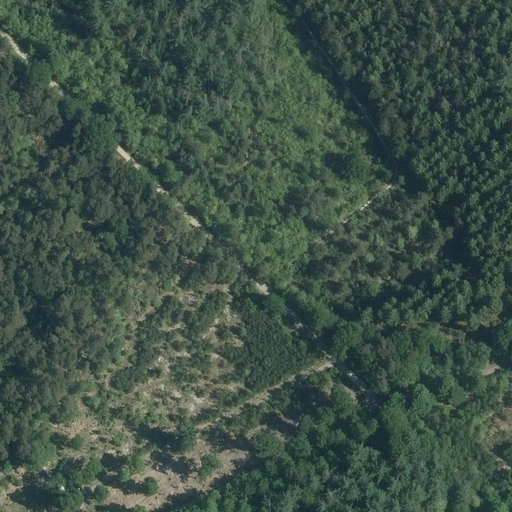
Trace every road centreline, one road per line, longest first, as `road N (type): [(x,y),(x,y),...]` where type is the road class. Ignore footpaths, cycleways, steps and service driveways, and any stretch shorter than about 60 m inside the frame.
road 1 (track): [(284,0),(396,173),(262,288)]
road 2 (track): [(262,288),(0,30)]
road 3 (track): [(173,511),(374,404)]
road 4 (track): [(374,404),(262,288)]
road 5 (track): [(511,359),(374,404)]
